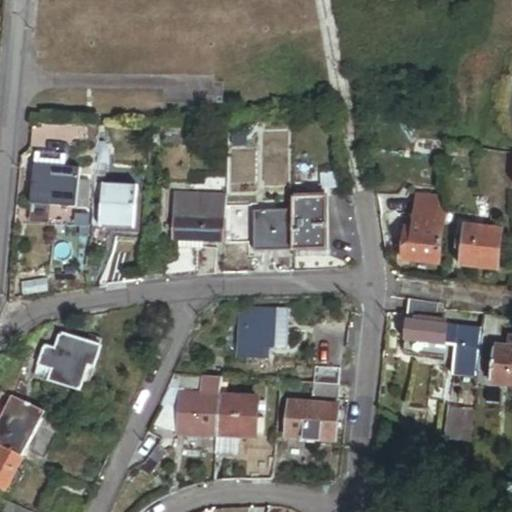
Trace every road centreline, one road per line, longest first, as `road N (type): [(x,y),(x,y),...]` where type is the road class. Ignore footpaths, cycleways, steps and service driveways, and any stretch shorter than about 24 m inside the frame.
road 1 (residential): [(20,0),(0,301)]
road 2 (residential): [(99,511),(201,284)]
road 3 (residential): [(350,511),(375,281)]
road 4 (residential): [(201,284),(41,306),(0,320)]
road 5 (residential): [(345,511),(260,489),(168,511)]
road 6 (residential): [(375,281),(201,284)]
